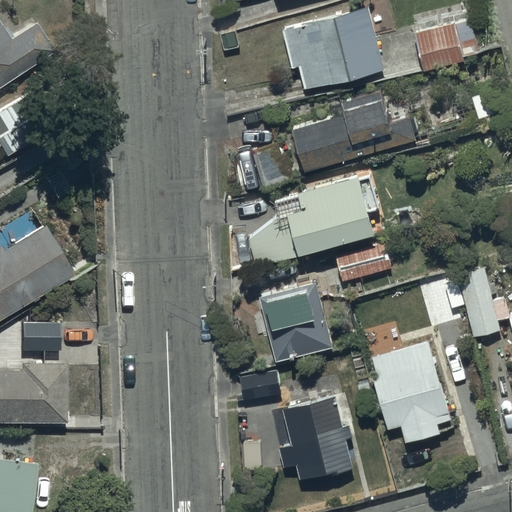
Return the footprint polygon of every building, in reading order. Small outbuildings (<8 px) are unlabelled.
[(366,5),(282,25),(291,63),(299,61),(305,85),(381,66),(366,5)] [(454,19),(413,29),(422,66),(462,57),(461,53),(476,50),(469,17),(454,21),(454,19)] [(0,24),(0,80),(51,47),(32,19),(7,35),(0,24)] [(334,113),(292,124),(304,167),(420,135),(413,111),(389,117),(381,86),(330,100),(334,113)] [(31,88),(0,105),(0,150),(1,152),(51,124),(31,88)] [(279,138),(253,146),(230,152),(238,181),(262,174),(265,186),(290,178),(279,138)] [(511,160),(488,160),(487,179),(511,180),(511,160)] [(369,171),(357,175),(356,170),(296,186),(300,203),(280,208),(281,212),(248,236),(254,260),(296,249),(295,246),(370,227),(365,207),(378,204),(369,171)] [(0,313),(70,271),(39,222),(0,245),(0,313)] [(383,240),(335,252),(341,276),(389,264),(383,240)] [(500,328),(484,263),(456,269),(472,335),(500,328)] [(314,276),(257,292),(274,357),(332,341),(314,276)] [(55,321),(18,320),(18,348),(55,349),(55,321)] [(428,335),(370,350),(374,369),(372,369),(386,424),(400,420),(405,437),(439,428),(436,417),(448,414),(428,335)] [(263,366),(257,341),(233,346),(239,372),(263,366)] [(19,366),(0,366),(0,420),(62,421),(63,361),(19,361),(19,366)] [(274,369),(239,375),(243,396),(277,389),(274,369)] [(334,394),(273,408),(281,441),(277,442),(282,463),(295,460),(298,475),(351,464),(345,434),(352,433),(349,420),(340,422),(334,394)] [(0,511),(27,511),(33,458),(0,454),(0,511)]
